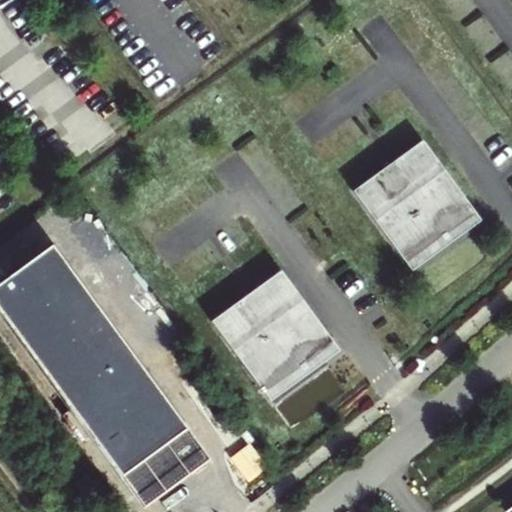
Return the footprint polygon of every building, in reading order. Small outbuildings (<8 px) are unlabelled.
[(423,141),(353,192),(405,263),(407,261),(405,259),(438,235),(447,246),(466,232),(468,231),(460,219),(471,211),(472,214),(475,212),(423,141)] [(468,231),(481,221),(475,212),(472,214),(471,211),(460,219),(468,231)] [(407,261),(405,263),(411,272),(447,246),(438,235),(405,259),(407,261)] [(279,270),(210,321),(261,392),(263,390),(262,388),(295,364),(303,375),(323,361),(325,360),(316,348),(327,340),(329,342),(331,341),(279,270)] [(325,360),(338,350),(331,341),(329,342),(327,340),(316,348),(325,360)] [(263,390),(261,392),(268,401),(303,375),(295,364),(262,388),(263,390)]
